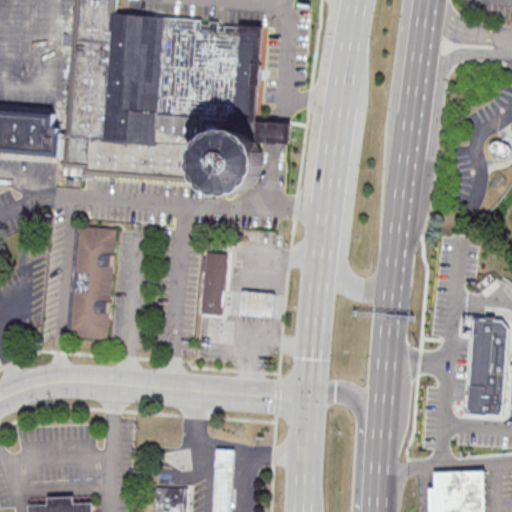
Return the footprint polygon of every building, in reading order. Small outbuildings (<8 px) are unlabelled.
[(266,26),(222,23),(222,21),(117,13),(117,0),(75,0),(66,129),(55,129),(56,112),(0,108),(0,151),(64,156),(63,174),(262,188),(265,141),(291,143),(292,123),(259,120),(266,26)] [(116,227),(78,225),(71,336),(110,338),(116,227)] [(224,316),(229,254),(208,252),(207,264),(203,264),(202,271),(206,272),(202,314),(224,316)] [(275,320),(277,294),(244,291),(241,317),(275,320)] [(470,412),(505,413),(509,320),(474,318),(473,329),(474,329),(470,412)] [(231,511),(234,447),(216,446),(212,511),(231,511)] [(487,511),(487,470),(435,471),(436,487),(430,487),(430,511),(487,511)] [(186,511),(188,487),(157,485),(155,511),(186,511)] [(30,504),(30,511),(94,511),(94,502),(75,502),(75,495),(49,496),(49,503),(30,504)]
